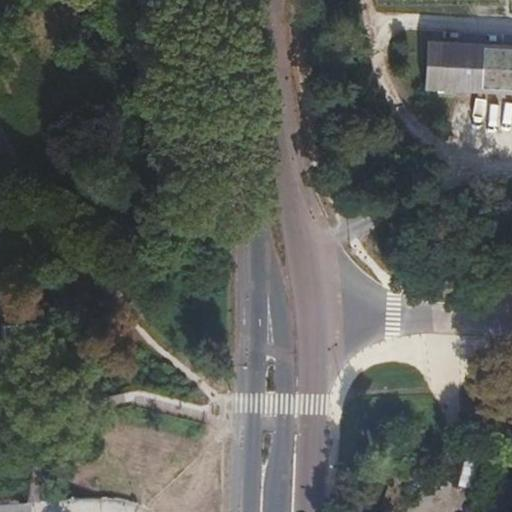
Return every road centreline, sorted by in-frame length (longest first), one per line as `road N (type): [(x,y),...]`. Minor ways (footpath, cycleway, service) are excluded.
road 1 (primary): [(273,0),(292,271),(276,510)]
road 2 (track): [(0,130),(52,246),(105,285),(147,342),(210,393),(218,410)]
road 3 (track): [(511,167),(452,174),(292,271)]
